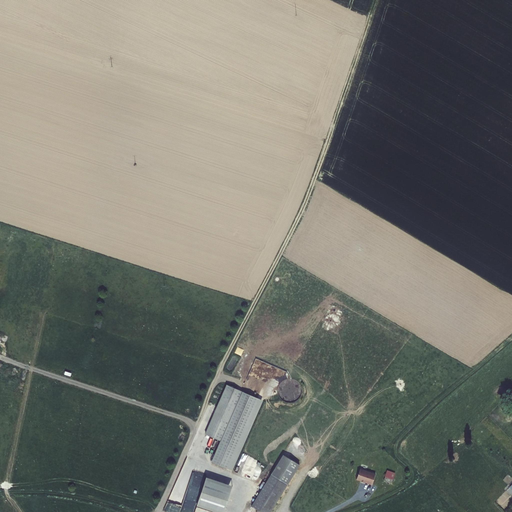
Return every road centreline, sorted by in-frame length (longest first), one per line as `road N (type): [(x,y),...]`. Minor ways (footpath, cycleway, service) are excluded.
road 1 (track): [(327,142),(290,238),(216,376),(162,511)]
road 2 (track): [(347,511),(407,485),(411,477),(395,454),(399,442),(511,339)]
road 3 (track): [(0,357),(196,423)]
road 4 (track): [(134,511),(55,493),(0,494)]
